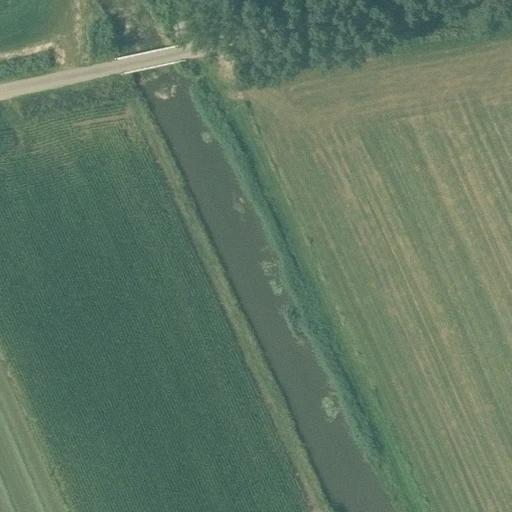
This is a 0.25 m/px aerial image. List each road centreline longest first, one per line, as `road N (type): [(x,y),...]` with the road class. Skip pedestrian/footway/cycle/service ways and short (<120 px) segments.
road 1 (track): [(205,45),(229,117),(410,511)]
road 2 (unclassified): [(0,86),(460,0)]
